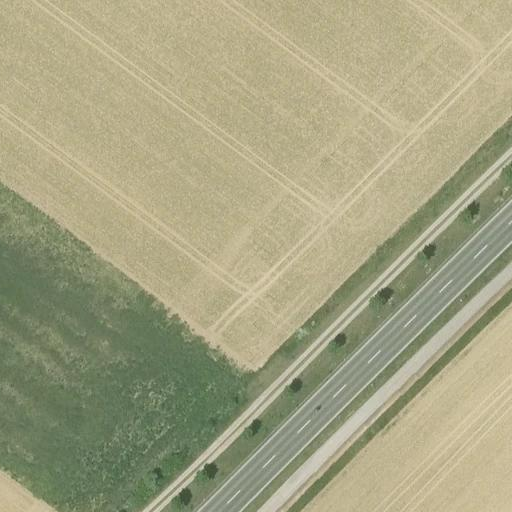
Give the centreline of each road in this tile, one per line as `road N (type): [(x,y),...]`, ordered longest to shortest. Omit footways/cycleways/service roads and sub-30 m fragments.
road 1 (track): [(257,511),(511,265)]
road 2 (secondary): [(324,511),(511,329)]
road 3 (track): [(372,511),(511,377)]
